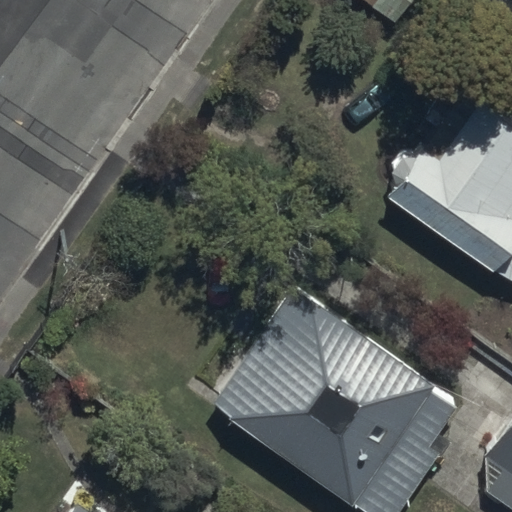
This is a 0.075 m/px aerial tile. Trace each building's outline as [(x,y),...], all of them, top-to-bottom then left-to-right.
[(399,0),(381,0),(394,8),(399,0)] [(511,104),(480,82),(443,137),(425,125),(415,140),(400,141),(391,153),(394,167),(388,176),(511,266),(511,104)] [(430,375),(434,369),(298,271),(215,385),(387,510),(437,442),(440,444),(451,428),(437,418),(455,394),(430,375)] [(511,407),(486,442),(484,478),(511,497),(511,407)] [(114,511),(81,489),(63,511),(114,511)]
